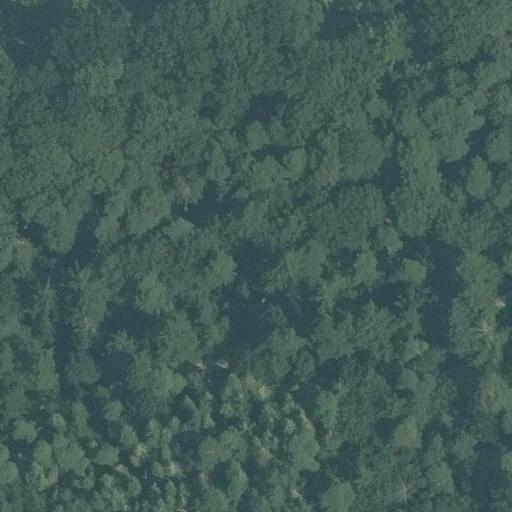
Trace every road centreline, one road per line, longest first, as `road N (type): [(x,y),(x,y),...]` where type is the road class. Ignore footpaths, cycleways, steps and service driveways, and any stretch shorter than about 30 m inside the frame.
road 1 (track): [(0,414),(511,300)]
road 2 (track): [(364,107),(290,131),(108,140),(0,178)]
road 3 (track): [(364,107),(511,79)]
